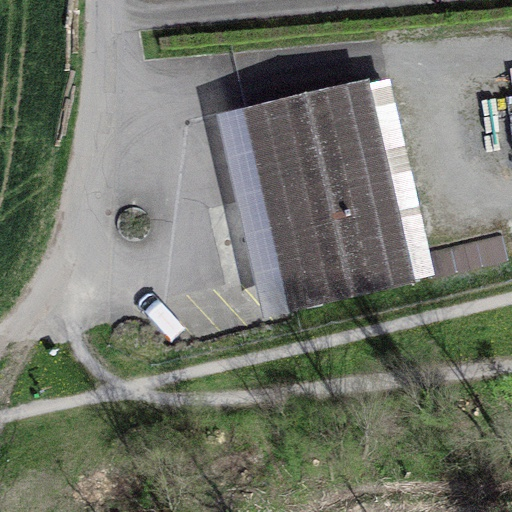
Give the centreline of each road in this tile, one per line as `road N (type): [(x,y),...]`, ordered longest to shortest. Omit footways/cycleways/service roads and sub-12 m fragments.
road 1 (track): [(511,366),(225,402),(104,397),(52,303)]
road 2 (residential): [(109,0),(52,303)]
